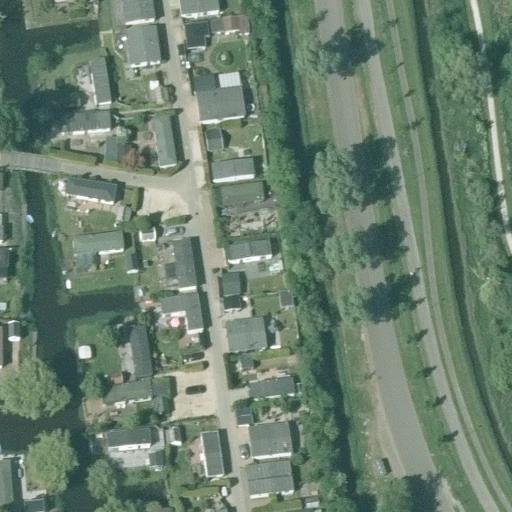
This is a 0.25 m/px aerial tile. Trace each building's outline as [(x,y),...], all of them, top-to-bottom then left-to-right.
[(122,0),(126,20),(158,16),(155,0),(122,0)] [(220,0),(181,0),(182,10),(221,9),(220,0)] [(224,12),(225,27),(251,27),(251,11),(224,12)] [(188,43),(209,43),(208,19),(187,19),(188,43)] [(172,109),(155,31),(100,40),(115,117),(172,109)] [(201,119),(248,112),(242,67),(195,74),(201,119)] [(63,110),(63,132),(113,131),(112,108),(63,110)] [(162,163),(179,161),(172,111),(154,114),(162,163)] [(206,127),(211,147),(225,144),(220,124),(206,127)] [(109,153),(129,157),(132,143),(112,139),(109,153)] [(252,179),(251,164),(211,169),(213,184),(252,179)] [(192,234),(173,237),(181,286),(199,283),(192,234)] [(228,242),(231,258),(274,250),(271,234),(228,242)] [(140,254),(140,242),(108,242),(108,254),(140,254)] [(0,275),(9,276),(10,246),(0,245),(0,275)] [(241,269),(223,270),(224,290),(242,289),(241,269)] [(239,289),(224,294),(228,305),(242,301),(239,289)] [(162,293),(163,310),(188,309),(189,327),(204,326),(202,291),(162,293)] [(228,316),(229,348),(268,346),(266,315),(228,316)] [(135,372),(153,371),(151,325),(122,326),(123,351),(134,351),(135,372)] [(152,377),(104,384),(107,400),(155,393),(152,377)] [(289,389),(253,392),(254,409),(290,405),(289,389)] [(165,423),(109,429),(113,464),(168,459),(165,423)] [(287,427),(248,432),(252,462),(291,457),(287,427)] [(205,429),(207,474),(224,473),(222,428),(205,429)] [(14,457),(0,457),(0,511),(15,511),(14,457)] [(292,457),(248,464),(253,494),(297,487),(292,457)] [(27,509),(48,508),(48,497),(26,498),(27,509)] [(316,511),(314,502),(274,511),(316,511)]
